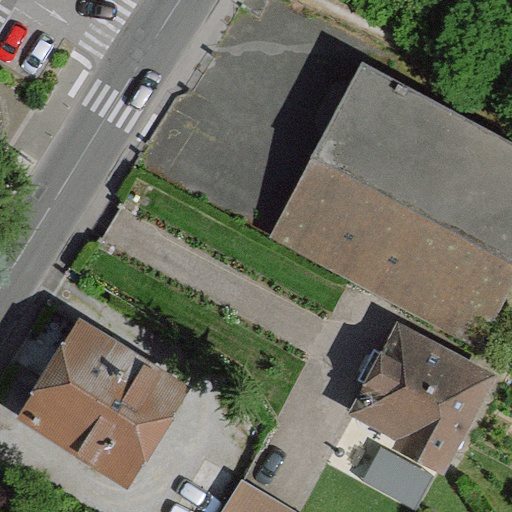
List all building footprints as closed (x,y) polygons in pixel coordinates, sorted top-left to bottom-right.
[(511,143),(371,68),(282,233),(482,341),(511,285),(511,143)] [(87,329),(33,415),(130,475),(183,389),(87,329)] [(493,377),(403,330),(362,409),(409,433),(404,443),(447,465),(493,377)] [(388,443),(372,473),(422,500),(439,469),(388,443)] [(248,477),(226,511),(266,511),(277,495),(248,477)]
